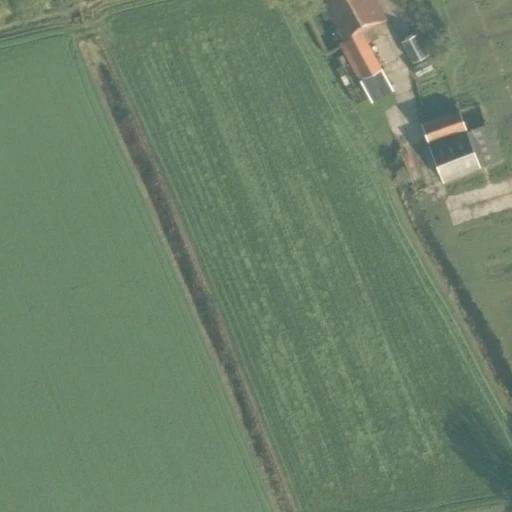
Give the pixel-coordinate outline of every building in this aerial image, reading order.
[(327,0),(323,2),(342,38),(338,41),(369,100),(391,89),(366,41),(378,35),(372,24),(386,17),(377,0),(327,0)] [(412,63),(427,55),(416,33),(401,40),(412,63)] [(339,66),(347,62),(343,54),(335,58),(339,66)] [(441,67),(426,71),(429,84),(444,80),(441,67)] [(427,143),(466,129),(459,109),(420,123),(427,143)] [(500,160),(486,124),(466,131),(466,130),(428,145),(442,183),(480,169),(480,168),(500,160)]
